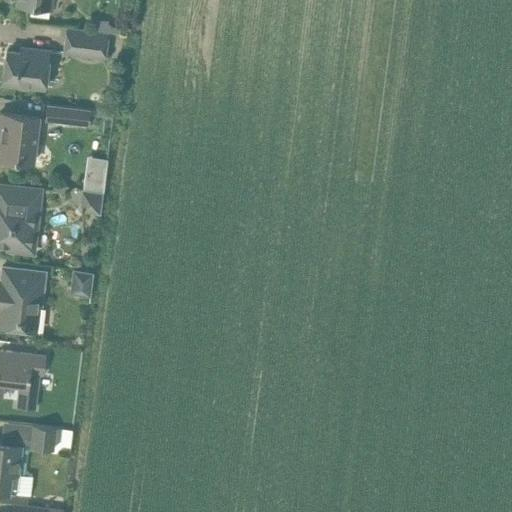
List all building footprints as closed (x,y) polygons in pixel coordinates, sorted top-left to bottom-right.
[(329,9),(329,30),(368,32),(368,10),(329,9)] [(411,45),(411,51),(433,51),(435,12),(412,11),(412,21),(411,33),(411,45)] [(435,12),(433,51),(455,52),(456,13),(435,12)] [(456,13),(455,52),(476,53),(478,14),(456,13)] [(478,14),(476,53),(499,54),(500,14),(478,14)] [(89,29),(110,31),(111,24),(108,23),(108,20),(90,18),(89,29)] [(403,21),(403,33),(411,33),(412,21),(403,21)] [(181,22),(179,38),(184,39),(181,60),(228,66),(231,43),(206,40),(208,26),(181,22)] [(64,52),(103,57),(104,57),(107,31),(110,32),(110,31),(89,29),(89,31),(67,28),(64,52)] [(329,30),(328,47),(367,49),(368,32),(329,30)] [(403,33),(403,45),(411,45),(411,33),(403,33)] [(44,86),(49,50),(29,47),(28,52),(6,50),(3,81),(44,86)] [(328,47),(328,64),(367,65),(367,49),(328,47)] [(396,54),(396,66),(404,66),(404,54),(396,54)] [(174,80),(172,97),(198,100),(200,86),(225,89),(228,66),(181,60),(178,81),(174,80)] [(328,64),(327,87),(366,88),(367,65),(328,64)] [(396,66),(396,78),(404,79),(404,66),(396,66)] [(420,81),(420,89),(432,90),(432,81),(420,81)] [(432,81),(432,90),(444,90),(444,82),(432,81)] [(463,83),(463,91),(475,91),(475,83),(463,83)] [(475,83),(475,91),(487,91),(488,83),(475,83)] [(46,120),(88,124),(90,108),(47,103),(46,120)] [(38,116),(19,114),(0,111),(0,129),(1,130),(0,138),(0,157),(33,162),(38,116)] [(175,114),(172,140),(215,146),(219,119),(175,114)] [(318,118),(317,136),(356,138),(357,120),(318,118)] [(134,123),(133,135),(141,136),(142,124),(134,123)] [(395,128),(394,141),(402,141),(403,129),(395,128)] [(133,135),(131,147),(139,148),(141,136),(133,135)] [(317,136),(316,153),(355,155),(356,138),(317,136)] [(172,140),(169,165),(212,171),(215,146),(172,140)] [(394,141),(393,153),(401,153),(402,141),(394,141)] [(316,153),(315,169),(354,172),(355,155),(316,153)] [(393,162),(392,174),(400,175),(401,162),(393,162)] [(169,165),(165,190),(209,196),(212,171),(169,165)] [(315,169),(314,187),(353,190),(354,172),(315,169)] [(128,173),(126,185),(134,186),(136,174),(128,173)] [(392,174),(391,186),(399,187),(400,175),(392,174)] [(124,185),(123,193),(135,194),(136,186),(134,186),(126,185),(124,185)] [(7,248),(26,250),(32,251),(40,189),(11,186),(10,199),(0,197),(0,244),(7,245),(7,248)] [(93,189),(91,200),(95,204),(101,205),(103,190),(93,189)] [(165,190),(162,216),(205,222),(209,196),(165,190)] [(314,209),(313,232),(360,235),(361,214),(366,214),(367,198),(340,196),(339,211),(314,209)] [(403,204),(403,213),(415,214),(416,205),(403,204)] [(416,205),(415,214),(427,214),(428,206),(416,205)] [(437,207),(436,215),(449,216),(449,208),(437,207)] [(449,208),(449,216),(461,217),(461,209),(449,208)] [(470,209),(470,218),(482,218),(483,210),(470,209)] [(483,210),(482,218),(494,219),(495,211),(483,210)] [(156,220),(154,236),(158,237),(156,258),(203,264),(206,241),(181,238),(183,224),(156,220)] [(313,232),(311,255),(336,257),(336,271),(363,273),(364,257),(359,256),(360,235),(313,232)] [(395,237),(392,276),(410,277),(413,238),(395,237)] [(413,238),(410,277),(427,278),(430,239),(413,238)] [(430,239),(427,278),(444,280),(447,241),(430,239)] [(447,241),(444,280),(461,281),(463,242),(447,241)] [(463,242),(461,281),(477,282),(480,243),(463,242)] [(480,243),(477,282),(495,283),(498,244),(480,243)] [(148,278),(146,294),(173,298),(175,283),(200,287),(203,264),(156,258),(153,279),(148,278)] [(45,271),(22,268),(2,266),(0,279),(0,325),(30,329),(33,305),(41,306),(45,271)] [(72,268),(71,276),(75,281),(91,283),(92,271),(72,268)] [(146,299),(144,315),(148,316),(146,337),(193,343),(196,320),(171,317),(172,303),(146,299)] [(302,324),(297,346),(335,353),(340,331),(302,324)] [(138,357),(136,374),(163,377),(165,363),(190,366),(193,343),(146,337),(143,358),(138,357)] [(376,339),(369,377),(391,382),(399,343),(376,339)] [(399,343),(391,382),(412,386),(420,347),(399,343)] [(297,346),(294,362),(332,370),(335,353),(297,346)] [(364,347),(361,359),(369,360),(372,348),(364,347)] [(420,347),(412,386),(433,390),(441,352),(420,347)] [(45,355),(0,349),(0,397),(1,397),(3,382),(19,384),(16,406),(34,408),(37,383),(33,383),(34,372),(43,373),(45,355)] [(441,352),(433,390),(454,394),(462,356),(441,352)] [(462,356),(454,394),(475,399),(483,360),(462,356)] [(361,359),(359,371),(367,372),(369,360),(361,359)] [(483,360),(475,399),(498,403),(506,365),(483,360)] [(294,362),(290,379),(329,386),(332,370),(294,362)] [(136,378),(133,394),(138,395),(136,416),(183,422),(186,399),(160,396),(162,382),(136,378)] [(351,378),(349,390),(357,392),(359,380),(351,378)] [(290,379),(287,395),(325,403),(329,386),(290,379)] [(349,390),(346,402),(354,404),(357,392),(349,390)] [(287,395),(284,412),(322,419),(325,403),(287,395)] [(345,411),(342,423),(350,425),(353,413),(345,411)] [(284,412),(279,434),(308,440),(318,441),(322,419),(284,412)] [(371,415),(370,423),(382,426),(383,418),(371,415)] [(128,436),(126,453),(153,456),(155,442),(180,445),(183,422),(136,416),(133,437),(128,436)] [(383,418),(382,426),(394,428),(395,420),(383,418)] [(342,423),(340,435),(348,437),(350,425),(342,423)] [(53,449),(56,427),(32,424),(29,446),(53,449)] [(414,424),(412,432),(424,434),(426,426),(414,424)] [(426,426),(424,434),(436,437),(438,429),(426,426)] [(456,433),(454,441),(466,443),(468,435),(456,433)] [(466,443),(466,447),(474,449),(476,437),(468,435),(466,443)] [(280,449),(276,471),(322,481),(327,460),(331,461),(334,445),(318,441),(308,440),(305,454),(280,449)] [(0,490),(0,491),(14,492),(16,473),(18,474),(21,444),(0,441),(0,490)] [(276,471),(271,494),(296,499),(293,511),(320,511),(323,502),(318,501),(322,481),(276,471)] [(12,511),(43,511),(44,507),(14,503),(12,511)]
